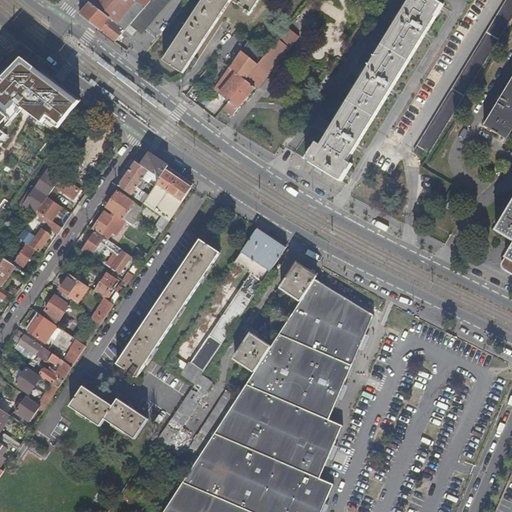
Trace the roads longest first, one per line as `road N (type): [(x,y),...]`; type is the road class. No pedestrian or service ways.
road 1 (primary): [(511,304),(272,180),(60,21)]
road 2 (primary): [(139,127),(317,242),(511,338)]
road 3 (residential): [(0,332),(139,127)]
road 4 (primary): [(27,43),(139,127)]
